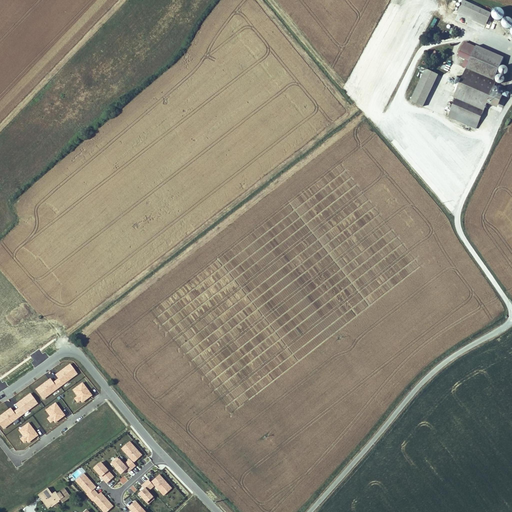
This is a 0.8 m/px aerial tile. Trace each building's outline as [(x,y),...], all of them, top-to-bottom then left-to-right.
[(485,26),(491,13),(464,0),(458,13),(485,26)] [(505,17),(505,15),(505,12),(504,10),(502,9),(500,8),(499,8),(496,9),(495,10),(493,12),(493,14),(493,16),(494,18),(496,20),(498,20),(501,20),(502,20),(503,19),(505,17)] [(511,19),(511,18),(510,18),(508,18),(506,18),(504,19),(503,21),(503,23),(503,24),(503,26),(504,27),(506,28),(508,29),(510,28),(511,27),(511,19)] [(486,28),(492,30),(494,23),(488,21),(486,28)] [(487,103),(495,86),(496,82),(494,80),(504,58),(471,43),(471,45),(465,42),(458,56),(470,61),(454,97),(456,98),(448,117),(452,118),(454,112),(458,114),(455,120),(476,129),(487,103)] [(508,72),(508,70),(508,68),(507,67),(506,66),(504,66),(502,66),(501,67),(500,68),(500,69),(499,70),(500,72),(501,73),(502,74),(504,75),(505,74),(506,74),(507,73),(508,72)] [(423,106),(438,75),(426,69),(411,101),(423,106)] [(505,80),(505,78),(504,77),(503,75),(502,75),(500,75),(498,75),(497,77),(496,78),(496,80),(497,81),(498,82),(500,83),(502,83),(503,82),(504,81),(505,80)] [(497,107),(503,95),(499,94),(498,93),(497,92),(497,90),(497,89),(498,88),(495,86),(487,103),(497,107)] [(413,120),(417,117),(410,109),(399,119),(405,125),(408,122),(405,119),(409,115),(413,120)] [(53,383),(50,379),(36,389),(43,399),(52,393),(54,395),(59,392),(57,388),(63,384),(65,387),(70,383),(68,380),(77,374),(70,364),(55,374),(58,379),(53,383)] [(94,396),(85,384),(77,390),(80,394),(77,397),(81,402),(84,399),(86,401),(94,396)] [(10,408),(0,415),(0,424),(3,428),(12,422),(14,425),(19,421),(17,418),(23,414),(25,417),(30,413),(28,410),(37,404),(30,394),(16,404),(19,408),(13,412),(10,408)] [(68,414),(59,403),(51,408),(55,413),(52,415),(56,420),(59,418),(61,420),(68,414)] [(38,436),(29,425),(21,430),(25,435),(22,437),(26,442),(29,440),(31,442),(38,436)] [(120,448),(133,463),(142,455),(129,440),(120,448)] [(116,457),(109,463),(120,474),(127,468),(116,457)] [(129,471),(135,466),(129,459),(123,464),(129,471)] [(100,461),(92,468),(106,484),(114,477),(100,461)] [(157,469),(167,479),(172,473),(163,463),(157,469)] [(94,489),(96,487),(83,472),(74,480),(102,511),(106,511),(113,506),(100,492),(98,494),(94,489)] [(159,474),(150,482),(163,496),(172,488),(159,474)] [(148,480),(136,493),(148,505),(154,498),(148,492),(154,486),(148,480)] [(62,503),(70,497),(63,488),(56,493),(55,491),(52,494),(47,488),(38,494),(43,501),(46,499),(51,506),(52,507),(61,500),(62,503)] [(51,506),(46,499),(43,501),(48,508),(51,506)] [(127,507),(131,511),(145,511),(135,500),(127,507)]
